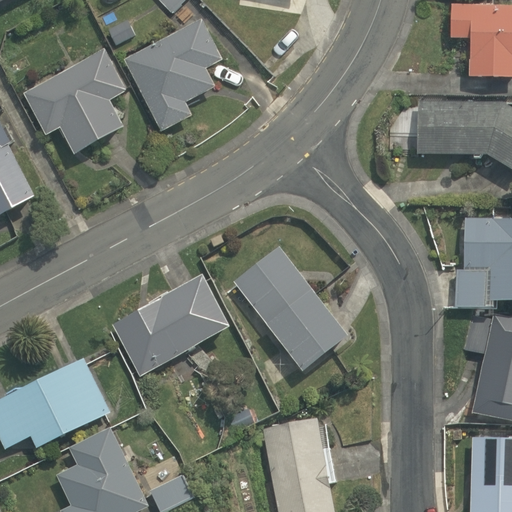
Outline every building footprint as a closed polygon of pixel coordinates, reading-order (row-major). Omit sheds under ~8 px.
[(41,0),(8,0),(15,13),(41,0)] [(188,0),(156,0),(174,16),(188,0)] [(511,7),(460,4),(458,43),(479,44),(478,81),(511,82),(511,7)] [(230,62),(212,20),(129,57),(165,139),(202,123),(192,100),(221,87),(213,69),(230,62)] [(140,97),(118,57),(34,104),(55,140),(70,131),(89,164),(143,133),(127,104),(140,97)] [(511,111),(425,109),(423,159),(505,162),(511,165),(511,111)] [(0,226),(49,202),(5,114),(0,116),(0,226)] [(511,224),(472,222),(469,271),(461,271),(460,310),(511,312),(511,224)] [(288,247),(239,286),(316,382),(365,343),(288,247)] [(241,340),(219,286),(120,328),(142,382),(241,340)] [(511,317),(496,315),(494,328),(471,324),(466,350),(489,354),(477,418),(511,424),(511,317)] [(46,454),(117,423),(92,365),(0,404),(0,430),(11,457),(42,443),(46,454)] [(343,511),(333,421),(272,427),(281,511),(343,511)] [(82,467),(62,476),(78,507),(68,511),(152,511),(158,509),(119,433),(76,455),(82,467)] [(511,511),(511,438),(480,437),(477,511),(511,511)] [(191,511),(203,506),(191,480),(159,496),(166,511),(191,511)]
